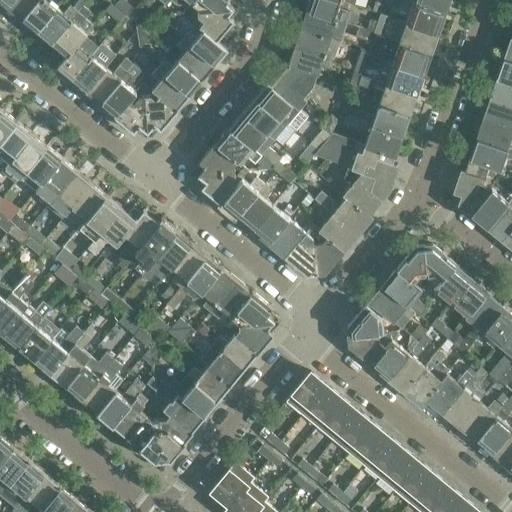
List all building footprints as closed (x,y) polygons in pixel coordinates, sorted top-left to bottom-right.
[(8,0),(5,4),(21,17),(35,0),(8,0)] [(35,0),(21,17),(36,29),(56,5),(50,0),(35,0)] [(56,5),(36,29),(50,41),(81,3),(84,0),(75,0),(71,5),(69,3),(63,11),(56,5)] [(134,7),(126,0),(117,0),(114,3),(127,15),(134,7)] [(190,0),(190,1),(191,2),(197,7),(197,9),(238,5),(237,3),(233,0),(190,0)] [(341,0),(309,0),(306,8),(353,24),(357,14),(339,8),(342,0),(341,0)] [(408,0),(413,1),(444,12),(448,0),(408,0)] [(375,1),(372,10),(380,13),(383,4),(375,1)] [(413,1),(406,22),(437,32),(444,12),(413,1)] [(124,14),(110,2),(104,10),(119,22),(124,14)] [(81,3),(50,41),(65,53),(82,32),(91,22),(83,15),(88,9),(81,3)] [(238,5),(197,9),(198,15),(203,19),(200,23),(217,39),(233,19),(230,17),(238,8),(238,5)] [(136,8),(129,16),(136,22),(143,14),(136,8)] [(306,8),(300,27),(339,40),(342,30),(371,41),(374,31),(353,24),(306,8)] [(381,14),(374,32),(381,34),(387,16),(381,14)] [(167,16),(163,20),(176,30),(180,24),(170,15),(167,16)] [(377,20),(370,17),(366,27),(373,30),(377,20)] [(406,22),(399,42),(430,53),(437,32),(406,22)] [(187,30),(183,36),(215,63),(228,48),(217,39),(200,23),(192,33),(187,30)] [(152,36),(137,24),(140,46),(142,47),(152,36)] [(300,27),(294,45),(333,58),(339,40),(300,27)] [(65,53),(55,64),(70,77),(97,45),(82,32),(65,53)] [(374,33),(367,53),(376,56),(383,37),(374,33)] [(215,63),(183,36),(175,44),(183,51),(178,57),(202,78),(215,63)] [(97,45),(70,77),(85,89),(105,65),(115,53),(100,41),(97,45)] [(399,42),(392,62),(423,73),(430,53),(399,42)] [(294,45),(288,64),(315,73),(316,72),(318,72),(321,64),(330,67),(333,58),(294,45)] [(368,50),(359,46),(353,64),(362,67),(362,66),(368,50)] [(127,67),(99,100),(100,101),(114,113),(134,88),(128,84),(140,69),(148,59),(140,52),(131,62),(127,67)] [(105,65),(85,89),(99,100),(127,67),(131,62),(124,56),(120,61),(112,71),(105,65)] [(498,76),(511,80),(511,58),(505,56),(498,76)] [(157,66),(165,72),(189,93),(202,78),(178,57),(171,65),(163,59),(157,66)] [(360,72),(375,78),(385,81),(416,92),(423,73),(392,62),(388,75),(362,66),(362,67),(360,72)] [(288,64),(271,83),(292,101),(298,107),(306,98),(303,94),(312,84),(315,73),(288,64)] [(362,67),(353,64),(346,84),(355,87),(360,72),(362,67)] [(157,66),(150,74),(158,80),(152,87),(177,108),(189,93),(165,72),(157,66)] [(373,86),(375,78),(361,73),(358,81),(373,86)] [(511,80),(498,76),(491,97),(511,104),(511,80)] [(383,90),(378,102),(409,113),(416,92),(385,81),(375,78),(373,86),(383,90)] [(268,81),(255,96),(279,116),(287,122),(294,129),(306,113),(298,107),(292,101),(271,83),(270,82),(268,81)] [(149,94),(144,94),(147,135),(150,134),(158,126),(161,129),(178,109),(177,108),(152,87),(151,88),(159,94),(155,99),(149,94)] [(134,88),(114,113),(113,114),(133,130),(136,128),(144,135),(147,135),(144,94),(140,95),(134,102),(129,98),(136,90),(134,88)] [(255,96),(242,112),(273,139),(287,122),(279,116),(255,96)] [(511,104),(491,97),(484,116),(511,125),(511,104)] [(350,105),(346,114),(402,133),(409,113),(378,102),(374,114),(350,105)] [(2,108),(0,110),(0,138),(16,119),(2,108)] [(242,112),(229,127),(273,165),(272,166),(279,173),(288,162),(268,145),(273,139),(242,112)] [(331,114),(321,126),(329,133),(340,121),(331,114)] [(368,132),(364,142),(364,143),(394,153),(395,154),(402,133),(346,114),(339,122),(368,132)] [(479,131),(478,136),(507,146),(510,137),(511,137),(511,125),(484,116),(479,131)] [(16,119),(0,138),(0,165),(2,167),(4,164),(5,163),(31,131),(16,119)] [(216,142),(215,141),(237,160),(240,162),(246,156),(254,163),(255,161),(260,165),(258,168),(271,167),(272,166),(273,165),(253,148),(229,127),(216,142)] [(322,128),(310,142),(316,148),(328,133),(322,128)] [(2,167),(0,168),(16,181),(20,176),(47,144),(31,132),(31,131),(5,163),(4,164),(2,167)] [(324,160),(346,169),(341,182),(346,188),(347,188),(343,192),(368,213),(389,187),(398,163),(392,161),(394,153),(364,143),(356,140),(332,132),(311,155),(324,160)] [(477,136),(470,157),(499,167),(504,154),(511,157),(511,156),(511,148),(507,146),(477,136)] [(195,171),(195,174),(234,171),(233,165),(237,160),(215,141),(199,160),(202,163),(195,171)] [(316,148),(310,142),(296,158),(303,164),(316,148)] [(20,176),(35,188),(61,156),(47,144),(20,176)] [(61,156),(35,188),(50,201),(77,169),(61,156)] [(499,167),(470,157),(466,171),(462,169),(455,190),(463,192),(459,202),(471,212),(491,188),(490,187),(497,179),(506,170),(499,167)] [(50,201),(46,205),(61,217),(91,181),(77,169),(50,201)] [(234,171),(195,174),(195,177),(203,184),(202,186),(222,203),(223,202),(243,177),(242,176),(235,185),(230,181),(235,174),(234,171)] [(243,177),(223,202),(238,214),(264,182),(256,175),(250,183),(243,177)] [(91,181),(61,217),(58,221),(65,227),(72,219),(79,225),(106,193),(91,181)] [(264,182),(238,214),(252,226),(273,203),(273,202),(265,196),(272,188),(264,182)] [(491,188),(471,212),(487,226),(507,202),(506,202),(507,201),(491,188)] [(321,189),(315,196),(332,211),(357,232),(371,215),(368,213),(346,194),(338,203),(336,201),(321,189)] [(106,193),(79,225),(95,238),(122,206),(106,193)] [(316,198),(310,193),(303,201),(305,205),(308,208),(316,198)] [(18,208),(4,195),(0,200),(0,205),(12,216),(18,208)] [(511,196),(507,202),(487,226),(502,238),(511,225),(511,196)] [(273,203),(252,226),(252,228),(269,242),(290,217),(273,203)] [(90,244),(87,247),(94,253),(97,250),(108,236),(116,242),(123,233),(141,211),(134,205),(128,211),(122,206),(101,230),(95,238),(90,244)] [(326,218),(319,227),(344,248),(357,232),(332,211),(331,212),(323,205),(318,211),(326,218)] [(33,219),(19,208),(12,216),(26,228),(33,219)] [(143,208),(141,211),(123,233),(131,239),(119,253),(123,256),(117,262),(122,266),(138,245),(158,221),(143,208)] [(13,223),(0,212),(0,225),(7,230),(13,223)] [(162,217),(158,221),(138,245),(139,246),(136,250),(142,256),(134,266),(141,272),(176,229),(162,217)] [(290,217),(269,242),(284,255),(299,238),(306,230),(290,217)] [(48,233),(32,221),(27,229),(42,240),(48,233)] [(28,236),(13,223),(7,230),(23,243),(24,242),(28,236)] [(511,225),(502,238),(511,246),(511,225)] [(313,236),(314,241),(317,271),(325,271),(344,248),(319,227),(313,233),(313,236)] [(176,229),(141,272),(149,278),(154,272),(162,278),(172,266),(192,242),(177,229),(176,229)] [(61,246),(48,235),(42,243),(55,253),(61,246)] [(28,236),(24,242),(39,255),(44,249),(28,236)] [(299,238),(284,255),(285,255),(285,254),(308,273),(308,272),(317,271),(314,241),(304,242),(299,238)] [(192,242),(172,266),(178,272),(172,279),(180,285),(186,278),(206,254),(192,242)] [(432,244),(424,244),(429,293),(433,288),(434,288),(455,264),(454,264),(456,262),(432,243),(432,244)] [(416,244),(396,268),(421,288),(428,294),(429,293),(424,244),(417,245),(416,244)] [(76,259),(62,247),(56,254),(70,266),(76,259)] [(206,254),(186,278),(180,285),(175,291),(167,301),(166,302),(173,307),(187,291),(188,292),(194,284),(201,290),(221,266),(206,254)] [(91,272),(77,260),(71,267),(85,279),(91,272)] [(77,275),(62,262),(56,270),(71,282),(77,275)] [(470,277),(455,264),(434,288),(450,301),(470,277)] [(221,266),(201,290),(208,296),(202,304),(210,310),(236,278),(221,266)] [(421,288),(396,268),(383,284),(412,308),(414,310),(418,313),(423,308),(423,304),(414,296),(421,288)] [(11,289),(0,302),(0,331),(2,333),(27,302),(19,295),(34,275),(28,270),(11,289)] [(92,287),(78,276),(72,283),(86,295),(92,287)] [(470,277),(450,301),(465,314),(464,316),(465,317),(486,292),(487,291),(470,277)] [(236,278),(210,310),(218,317),(223,309),(231,315),(230,316),(231,316),(253,290),(252,290),(251,291),(236,278)] [(0,279),(0,302),(11,289),(0,279)] [(383,284),(368,301),(373,304),(392,321),(393,321),(402,311),(406,314),(409,317),(414,310),(412,308),(383,284)] [(115,301),(120,295),(107,285),(102,291),(115,301)] [(167,301),(175,291),(169,285),(160,296),(167,301)] [(108,300),(93,288),(87,295),(102,307),(108,300)] [(273,307),(253,290),(231,316),(226,322),(230,326),(238,323),(278,319),(278,315),(271,309),(273,307)] [(486,292),(465,317),(474,324),(457,346),(464,352),(482,330),(502,306),(486,292)] [(135,307),(121,296),(116,302),(130,313),(135,307)] [(27,302),(2,333),(18,346),(44,315),(51,307),(43,300),(35,309),(27,302)] [(367,303),(347,326),(348,335),(383,333),(383,317),(371,307),(367,303)] [(511,314),(502,306),(482,330),(489,336),(498,344),(511,327),(511,314)] [(125,314),(119,321),(135,333),(140,326),(125,314)] [(44,315),(18,346),(34,359),(59,328),(44,315)] [(152,329),(168,328),(169,326),(155,315),(145,327),(151,329),(152,329)] [(173,328),(194,326),(183,315),(173,328)] [(437,317),(431,324),(447,338),(448,337),(453,332),(437,317)] [(234,332),(258,353),(274,332),(271,330),(279,322),(278,319),(238,323),(239,327),(245,332),(241,337),(234,332)] [(212,329),(201,321),(196,328),(206,336),(212,329)] [(409,334),(418,341),(425,332),(428,328),(419,322),(409,334)] [(34,359),(49,372),(84,330),(76,324),(68,333),(60,327),(59,328),(34,359)] [(84,330),(49,372),(65,385),(91,354),(81,345),(95,330),(88,325),(84,330)] [(150,334),(141,326),(135,334),(149,344),(150,334)] [(511,327),(498,344),(507,351),(490,373),(497,378),(511,359),(511,327)] [(191,328),(169,330),(180,340),(191,328)] [(453,332),(448,337),(456,344),(462,338),(453,331),(453,332)] [(219,333),(213,342),(243,368),(256,352),(257,353),(258,353),(234,332),(227,340),(219,333)] [(398,332),(348,335),(349,343),(372,363),(385,347),(385,346),(391,338),(392,338),(398,332)] [(408,352),(388,376),(404,390),(425,366),(423,365),(415,358),(432,337),(425,332),(418,341),(409,351),(408,352)] [(409,334),(406,348),(409,351),(418,341),(409,334)] [(385,347),(372,363),(388,376),(408,352),(399,344),(392,338),(391,338),(385,346),(385,347)] [(447,339),(441,347),(446,351),(453,343),(447,339)] [(213,342),(201,356),(208,363),(231,382),(243,368),(213,342)] [(153,346),(145,358),(153,364),(162,353),(153,346)] [(425,366),(404,390),(421,404),(426,398),(446,373),(446,372),(449,368),(440,361),(445,354),(439,349),(430,359),(425,366)] [(91,354),(65,385),(80,398),(115,356),(108,350),(102,357),(100,355),(97,359),(91,354)] [(123,363),(115,356),(80,398),(96,411),(116,388),(124,377),(117,371),(123,363)] [(511,359),(497,378),(504,384),(511,374),(511,359)] [(473,361),(466,369),(472,375),(479,366),(473,361)] [(193,365),(188,372),(218,397),(231,382),(208,363),(201,371),(193,365)] [(463,386),(443,411),(459,424),(479,400),(486,392),(476,384),(486,372),(479,366),(472,375),(462,386),(463,386)] [(446,373),(426,398),(443,411),(463,386),(462,386),(472,375),(466,369),(456,380),(446,373)] [(310,370),(286,399),(302,413),(302,412),(326,383),(310,370)] [(171,386),(181,395),(204,414),(218,397),(188,372),(181,381),(178,378),(171,386)] [(116,388),(96,411),(113,424),(132,401),(138,393),(145,384),(136,377),(122,393),(116,388)] [(154,392),(151,377),(145,385),(154,392)] [(326,383),(302,412),(317,425),(342,395),(326,383)] [(476,438),(503,405),(486,392),(479,400),(459,424),(476,438)] [(496,399),(503,405),(509,398),(502,392),(496,399)] [(132,401),(113,424),(127,436),(146,413),(140,408),(146,400),(138,393),(132,401)] [(156,401),(174,417),(191,431),(191,432),(192,430),(204,414),(181,395),(175,402),(163,393),(156,401)] [(503,405),(476,438),(492,452),(511,426),(503,419),(508,414),(507,413),(511,406),(511,394),(509,398),(503,405)] [(342,395),(317,425),(332,438),(357,408),(342,395)] [(357,408),(332,438),(348,450),(372,421),(357,408)] [(146,413),(127,436),(139,446),(139,447),(151,457),(152,457),(155,460),(161,459),(158,418),(150,411),(147,414),(146,413)] [(161,459),(162,460),(163,460),(163,457),(169,457),(170,458),(172,455),(173,455),(183,443),(183,442),(191,432),(191,431),(174,417),(171,422),(165,417),(158,418),(161,459)] [(372,421),(348,450),(363,463),(388,434),(372,421)] [(511,426),(492,452),(508,465),(511,460),(511,426)] [(273,447),(278,440),(269,433),(264,440),(273,447)] [(0,434),(0,459),(12,445),(0,434)] [(388,434),(363,463),(379,476),(403,447),(388,434)] [(281,453),(287,447),(278,440),(273,447),(281,453)] [(266,459),(271,453),(260,444),(255,451),(266,459)] [(0,459),(0,491),(10,480),(29,458),(28,458),(12,445),(0,459)] [(403,447),(379,476),(394,489),(418,459),(403,447)] [(275,466),(280,460),(271,453),(266,459),(275,466)] [(10,480),(0,491),(0,493),(15,506),(26,494),(44,471),(29,458),(10,480)] [(304,472),(309,465),(300,458),(295,465),(304,472)] [(418,459),(394,489),(409,501),(434,472),(418,459)] [(235,460),(210,490),(228,504),(248,482),(253,475),(235,460)] [(313,479),(318,472),(309,465),(304,472),(313,479)] [(15,506),(12,509),(15,511),(22,511),(32,499),(37,503),(41,506),(59,484),(44,471),(26,494),(15,506)] [(434,472),(409,501),(422,511),(426,511),(450,485),(434,472)] [(295,473),(290,480),(300,487),(305,481),(295,473)] [(305,481),(300,487),(309,494),(314,488),(305,481)] [(248,482),(228,504),(224,509),(227,511),(251,511),(263,498),(265,496),(248,482)] [(59,484),(41,506),(47,511),(62,511),(75,497),(59,484)] [(340,492),(332,484),(326,491),(335,498),(340,492)] [(450,485),(426,511),(452,511),(465,497),(450,485)] [(349,499),(340,492),(335,498),(343,505),(349,499)] [(328,511),(331,511),(335,507),(319,493),(314,500),(328,511)] [(75,497),(62,511),(89,511),(91,510),(75,497)] [(465,497),(452,511),(478,511),(480,510),(465,497)] [(251,511),(278,511),(279,511),(273,507),(265,500),(263,498),(251,511)]
